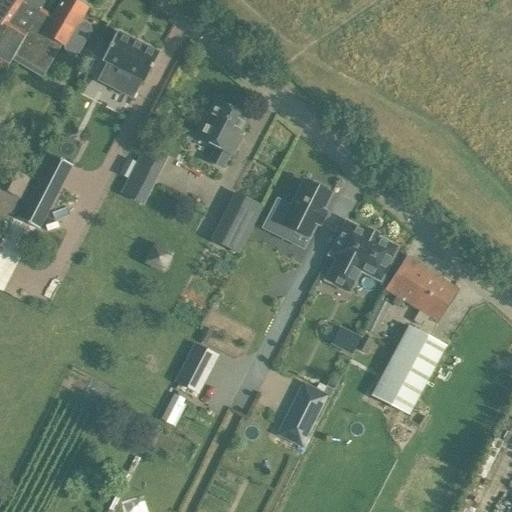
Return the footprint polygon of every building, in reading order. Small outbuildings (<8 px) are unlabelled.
[(0,79),(11,61),(39,12),(24,3),(26,0),(2,0),(0,3),(0,79)] [(62,0),(52,20),(39,12),(11,61),(43,79),(62,44),(63,45),(66,53),(71,56),(77,54),(90,31),(89,26),(84,23),(79,24),(88,9),(73,0),(62,0)] [(159,54),(116,32),(102,60),(120,69),(110,87),(132,98),(141,80),(144,82),(159,54)] [(94,110),(99,95),(78,88),(73,103),(94,110)] [(247,117),(217,101),(198,139),(214,147),(207,160),(221,168),(228,154),(232,156),(242,137),(238,135),(247,117)] [(168,158),(144,145),(119,194),(143,206),(168,158)] [(38,229),(71,165),(50,155),(18,218),(38,229)] [(30,178),(3,167),(0,174),(0,189),(3,191),(0,197),(0,222),(4,224),(8,216),(10,216),(11,213),(13,213),(20,199),(30,178)] [(262,229),(284,240),(290,227),(309,236),(315,224),(319,225),(326,212),(322,210),(330,195),(326,193),(328,189),(313,182),(311,186),(303,181),(290,207),(276,200),(262,229)] [(258,206),(237,195),(214,241),(235,252),(258,206)] [(395,247),(347,223),(331,253),(338,257),(327,279),(347,289),(358,267),(379,278),(395,247)] [(161,275),(171,255),(156,248),(146,268),(161,275)] [(410,304),(430,272),(408,258),(388,290),(396,295),(392,303),(398,308),(403,300),(410,304)] [(458,289),(430,272),(410,304),(420,310),(414,320),(424,327),(430,316),(437,321),(458,289)] [(386,313),(375,308),(364,329),(375,335),(386,313)] [(445,346),(408,327),(372,396),(408,415),(445,346)] [(354,356),(362,338),(349,332),(340,349),(354,356)] [(457,406),(487,344),(475,338),(474,340),(461,334),(446,365),(447,366),(437,388),(450,395),(448,401),(457,406)] [(173,383),(196,396),(216,357),(192,344),(173,383)] [(500,350),(487,344),(457,406),(466,410),(468,405),(482,412),(494,390),(496,391),(498,386),(511,359),(506,356),(499,353),(500,350)] [(159,418),(174,425),(187,400),(172,393),(159,418)] [(278,435),(301,446),(315,419),(291,408),(278,435)]
